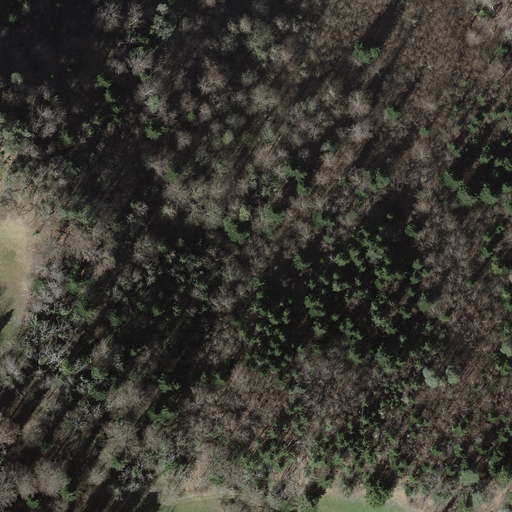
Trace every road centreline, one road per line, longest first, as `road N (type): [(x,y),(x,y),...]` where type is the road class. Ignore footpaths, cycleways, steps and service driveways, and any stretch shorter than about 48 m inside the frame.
road 1 (track): [(0,379),(105,454),(147,496),(239,495),(298,511)]
road 2 (track): [(202,137),(246,162),(269,150),(452,0)]
